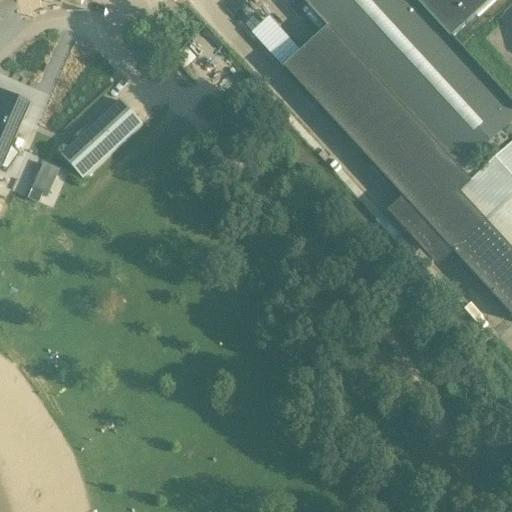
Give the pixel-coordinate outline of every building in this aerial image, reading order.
[(302,0),(330,31),(287,71),(301,87),(503,307),(511,316),(511,146),(482,173),(482,172),(471,161),(483,150),(491,159),(509,142),(501,134),(511,123),(511,108),(450,41),(412,0),(302,0)] [(412,0),(450,41),(494,0),(412,0)] [(30,106),(0,93),(0,168),(2,170),(30,106)] [(120,103),(60,158),(83,183),(142,128),(120,103)] [(47,197),(58,171),(43,165),(32,190),(47,197)]
